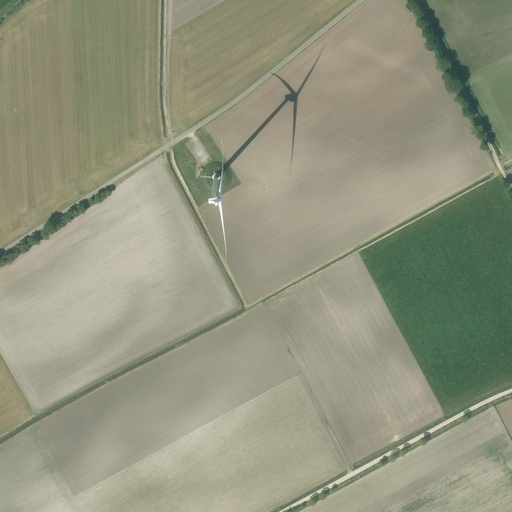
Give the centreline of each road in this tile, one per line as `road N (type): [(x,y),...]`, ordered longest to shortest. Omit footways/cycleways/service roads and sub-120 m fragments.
road 1 (unclassified): [(0,252),(216,112),(360,0)]
road 2 (track): [(286,511),(511,394)]
road 3 (track): [(511,188),(413,0)]
